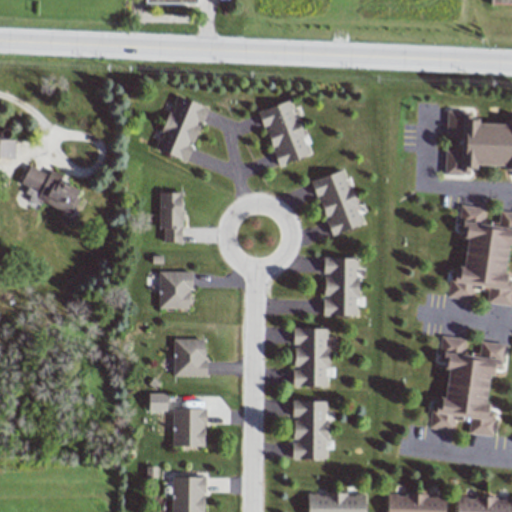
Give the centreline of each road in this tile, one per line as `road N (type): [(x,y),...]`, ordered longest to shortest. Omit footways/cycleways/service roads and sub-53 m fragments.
road 1 (secondary): [(0,48),(511,70)]
road 2 (residential): [(251,511),(256,272)]
road 3 (residential): [(240,212),(226,228),(229,258),(256,272),(276,265),(288,236),(279,217),(260,208),(240,212)]
